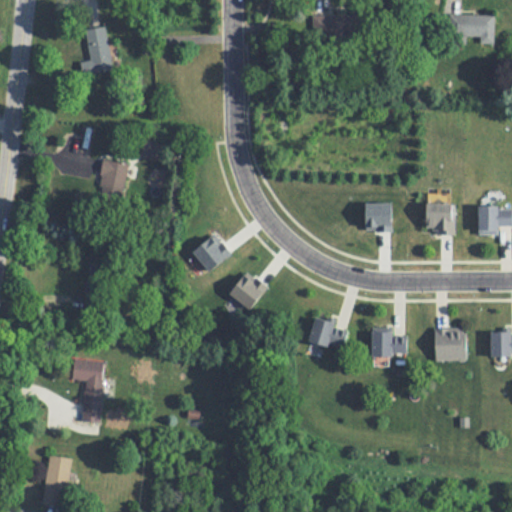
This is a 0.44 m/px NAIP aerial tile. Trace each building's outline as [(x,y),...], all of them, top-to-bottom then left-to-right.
[(479,43),(494,43),(495,14),(450,14),(450,41),(466,41),(466,36),(479,36),(479,43)] [(329,30),(353,30),(353,15),(329,15),(329,30)] [(85,73),(114,68),(106,26),(85,30),(90,62),(83,63),(85,73)] [(141,157),(164,161),(167,143),(144,139),(141,157)] [(130,162),(101,159),(96,197),(125,201),(130,162)] [(428,232),(455,232),(455,202),(428,202),(428,232)] [(511,205),(480,205),(480,233),(511,233),(511,205)] [(106,310),(109,264),(87,263),(85,308),(106,310)] [(345,347),(349,324),(315,318),(311,340),(345,347)] [(467,360),(467,326),(435,326),(435,360),(467,360)] [(373,355),(407,356),(408,330),(375,329),(373,355)] [(493,354),(511,354),(511,329),(493,330),(493,354)] [(105,361),(75,359),(74,379),(85,380),(83,421),(102,422),(105,361)] [(43,502),(65,506),(72,457),(50,454),(43,502)]
